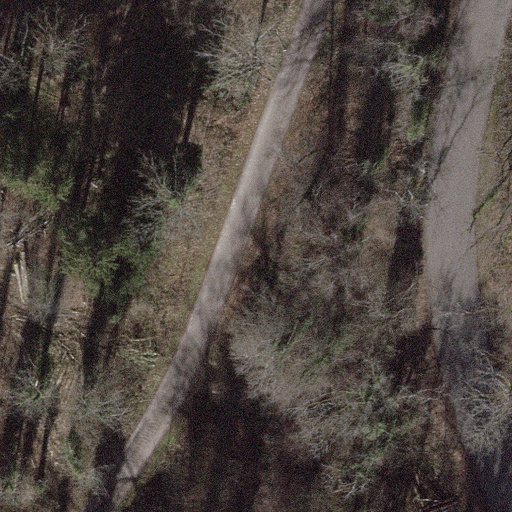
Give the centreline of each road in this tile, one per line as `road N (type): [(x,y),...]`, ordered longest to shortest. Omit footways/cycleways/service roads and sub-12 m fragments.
road 1 (track): [(323,0),(176,387),(98,511)]
road 2 (residential): [(490,0),(453,164),(450,262),(460,355),(511,478)]
